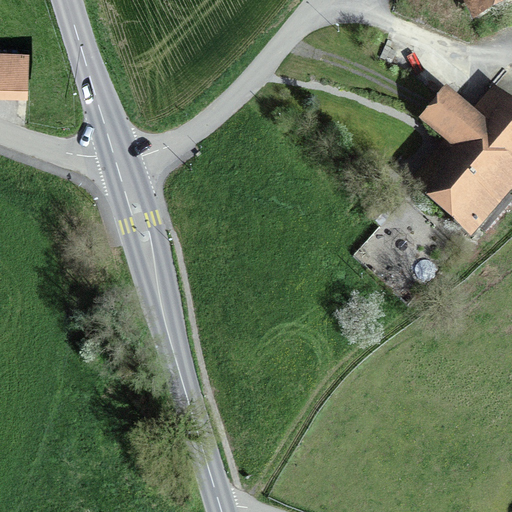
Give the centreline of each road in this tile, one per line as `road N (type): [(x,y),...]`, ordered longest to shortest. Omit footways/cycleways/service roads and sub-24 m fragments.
road 1 (secondary): [(219,505),(117,157)]
road 2 (residential): [(117,157),(164,148),(194,131),(252,78),(317,0)]
road 3 (secondary): [(117,157),(68,0)]
road 4 (residential): [(0,130),(80,157),(117,157)]
